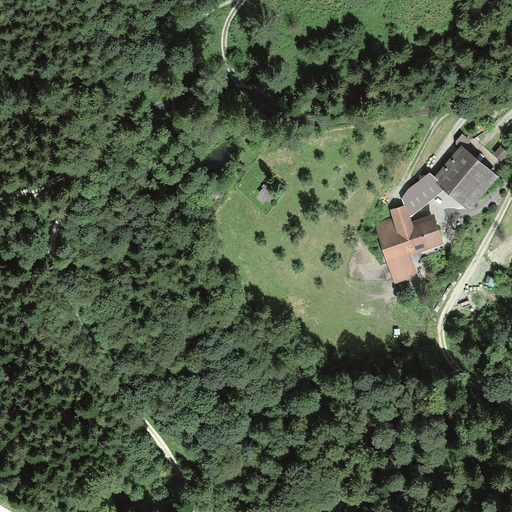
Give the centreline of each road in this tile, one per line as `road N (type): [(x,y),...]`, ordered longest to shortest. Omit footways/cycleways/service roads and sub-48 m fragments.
road 1 (track): [(197,511),(60,286),(51,245),(150,76),(197,19),(231,0)]
road 2 (track): [(245,89),(205,91),(153,109),(56,177),(0,195)]
road 3 (track): [(511,189),(444,315),(441,338),(450,361),(511,407)]
road 4 (track): [(365,511),(318,472),(280,415),(294,349)]
